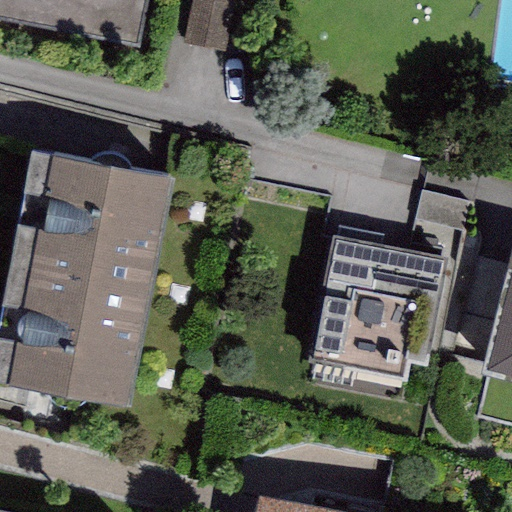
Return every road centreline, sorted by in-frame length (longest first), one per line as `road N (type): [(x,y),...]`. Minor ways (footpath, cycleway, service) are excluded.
road 1 (unknown): [(0,49),(434,159)]
road 2 (unknown): [(0,436),(190,488),(208,511)]
